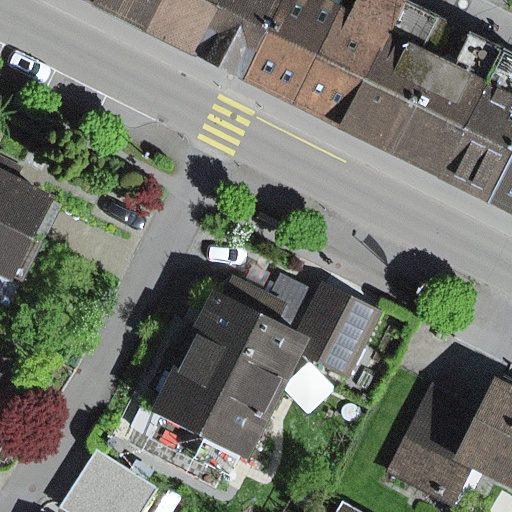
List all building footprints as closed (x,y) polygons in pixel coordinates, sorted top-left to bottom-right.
[(103,0),(102,3),(150,27),(163,0),(103,0)] [(163,0),(150,27),(198,52),(223,0),(163,0)] [(223,0),(198,52),(248,76),(285,0),(223,0)] [(285,0),(248,76),(297,101),(345,0),(285,0)] [(396,0),(345,0),(297,101),(346,125),(405,5),(396,0)] [(405,5),(346,125),(394,150),(455,30),(405,5)] [(455,30),(394,150),(444,175),(504,54),(455,30)] [(511,58),(504,54),(444,175),(492,199),(511,159),(511,58)] [(511,159),(492,199),(511,209),(511,159)] [(0,269),(24,281),(42,245),(61,206),(3,178),(9,165),(0,160),(0,269)] [(220,297),(161,413),(245,455),(299,351),(345,374),(377,312),(325,289),(320,300),(282,281),(272,300),(263,295),(262,298),(253,314),(233,304),(220,297)] [(241,287),(233,304),(253,314),(262,298),(241,287)] [(486,467),(511,479),(511,382),(505,379),(489,412),(436,386),(392,474),(449,503),(450,501),(471,459),(486,467)] [(101,455),(66,510),(70,511),(143,511),(155,490),(101,455)] [(450,501),(465,508),(486,467),(471,459),(450,501)]
